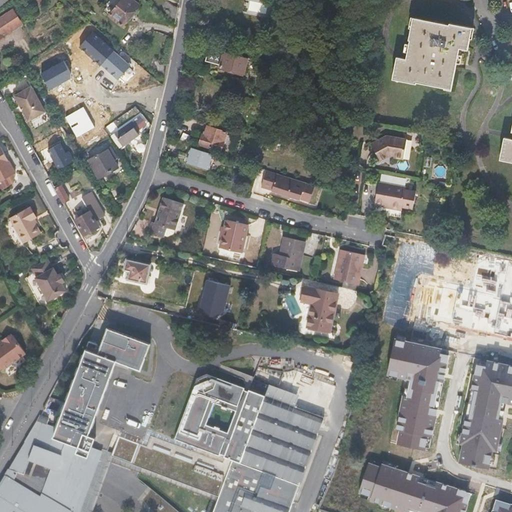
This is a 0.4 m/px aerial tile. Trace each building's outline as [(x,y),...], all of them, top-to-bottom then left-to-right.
[(122,24),(138,4),(133,0),(119,0),(109,13),(122,24)] [(177,22),(179,8),(168,0),(161,10),(177,22)] [(268,3),(251,0),(249,8),(266,11),(268,3)] [(281,42),(287,6),(278,4),(272,41),(281,42)] [(12,8),(0,16),(0,36),(4,35),(21,23),(12,8)] [(469,50),(471,39),(469,38),(471,27),(450,23),(449,24),(415,18),(413,28),(411,28),(409,40),(410,40),(406,58),(397,56),(393,74),(403,76),(402,80),(416,83),(417,82),(432,85),(444,88),(445,85),(452,87),(460,48),(469,50)] [(220,32),(222,23),(210,20),(208,29),(220,32)] [(222,64),(234,67),(247,69),(250,53),(210,46),(208,60),(223,62),(222,64)] [(165,74),(168,63),(154,56),(150,65),(165,74)] [(31,86),(26,89),(15,95),(20,105),(22,104),(25,109),(23,110),(29,120),(45,111),(31,86)] [(134,127),(144,119),(141,115),(131,122),(134,127)] [(125,146),(140,136),(134,127),(131,122),(116,133),(125,146)] [(222,151),(228,132),(209,126),(206,135),(203,135),(201,144),(222,151)] [(406,139),(399,137),(380,135),(368,144),(379,161),(387,155),(393,155),(393,157),(396,158),(403,159),(406,139)] [(144,158),(147,145),(140,136),(133,142),(144,158)] [(511,138),(504,137),(501,155),(510,157),(509,162),(511,162),(511,138)] [(0,181),(8,178),(11,172),(14,174),(17,172),(1,145),(0,145),(0,181)] [(120,166),(115,157),(118,155),(112,146),(90,159),(101,177),(120,166)] [(210,169),(214,155),(193,148),(188,162),(210,169)] [(432,177),(443,178),(444,165),(433,165),(432,177)] [(302,201),(302,198),(310,201),(315,186),(266,170),(261,187),(273,190),(273,192),(302,201)] [(415,191),(414,191),(405,189),(405,188),(378,183),(374,203),(393,207),(393,208),(400,210),(401,206),(412,208),(415,191)] [(70,199),(63,185),(56,189),(64,203),(70,199)] [(92,191),(87,194),(82,197),(87,205),(77,211),(80,217),(76,219),(86,235),(87,235),(90,239),(94,236),(92,232),(101,226),(97,220),(106,214),(92,191)] [(175,234),(176,229),(185,203),(165,197),(156,222),(152,221),(149,232),(165,237),(166,235),(169,236),(175,234)] [(42,233),(35,219),(38,216),(33,206),(30,208),(28,207),(11,216),(25,242),(42,233)] [(243,251),(249,224),(228,219),(223,246),(243,251)] [(299,270),(305,240),(284,236),(281,254),(274,252),(272,264),(299,270)] [(359,283),(365,254),(341,249),(336,278),(359,283)] [(67,280),(63,272),(61,272),(57,265),(55,265),(51,257),(33,266),(38,275),(37,276),(41,283),(36,285),(41,295),(46,292),(50,298),(69,288),(65,281),(67,280)] [(149,282),(153,263),(129,258),(126,268),(129,269),(127,277),(149,282)] [(306,286),(304,290),(302,300),(313,303),(308,327),(331,332),(336,308),(339,293),(306,286)] [(230,335),(232,328),(233,322),(226,321),(225,326),(223,333),(230,335)] [(39,420),(7,474),(0,484),(0,511),(80,511),(102,453),(93,450),(97,436),(91,434),(95,421),(118,361),(143,370),(152,344),(109,328),(103,345),(100,353),(88,349),(59,427),(48,424),(50,418),(41,415),(39,420)] [(0,341),(0,369),(4,367),(5,369),(28,352),(13,332),(0,341)] [(449,348),(395,336),(386,376),(411,381),(397,441),(427,448),(449,348)] [(100,353),(103,345),(91,341),(88,349),(100,353)] [(511,406),(511,366),(475,359),(457,462),(495,474),(504,416),(506,406),(511,406)] [(289,511),(324,420),(283,403),(249,391),(249,393),(245,391),(246,388),(208,374),(199,378),(177,439),(198,447),(199,445),(203,446),(202,449),(233,460),(220,497),(214,511),(289,511)] [(220,497),(233,460),(202,449),(203,446),(199,445),(198,447),(177,439),(149,429),(145,440),(95,421),(91,434),(97,436),(93,450),(102,453),(104,449),(109,451),(115,434),(120,435),(112,456),(220,497)] [(467,511),(474,490),(381,461),(379,466),(369,463),(360,491),(371,495),(370,499),(412,511),(467,511)] [(511,511),(511,503),(497,498),(491,511),(511,511)]
